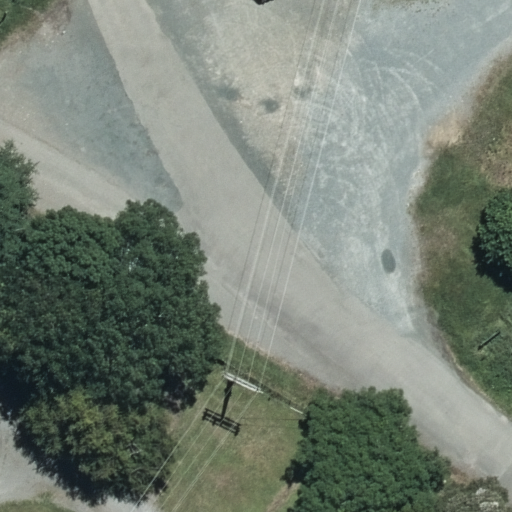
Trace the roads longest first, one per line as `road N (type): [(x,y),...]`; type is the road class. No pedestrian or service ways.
road 1 (track): [(511,456),(348,353),(172,103),(127,0)]
road 2 (track): [(279,255),(511,21)]
